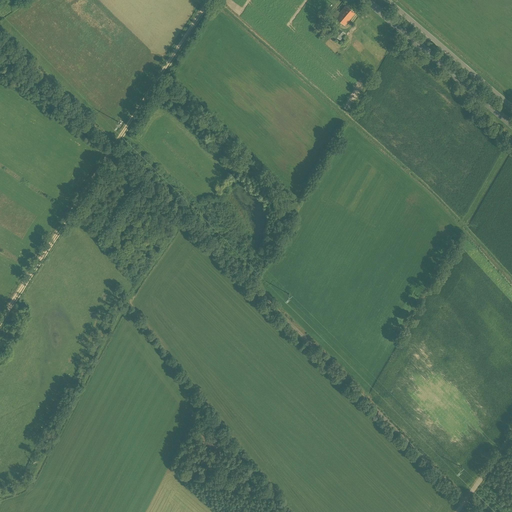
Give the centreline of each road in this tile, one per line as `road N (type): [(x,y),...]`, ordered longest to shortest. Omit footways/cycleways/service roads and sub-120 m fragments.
road 1 (track): [(207,0),(0,320)]
road 2 (primary): [(511,125),(365,0)]
road 3 (unclassified): [(511,107),(386,0)]
